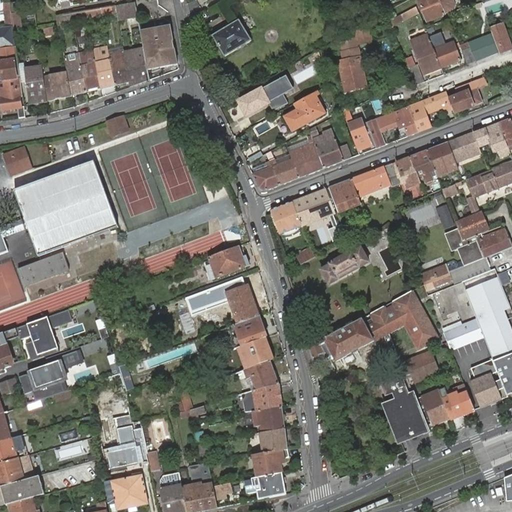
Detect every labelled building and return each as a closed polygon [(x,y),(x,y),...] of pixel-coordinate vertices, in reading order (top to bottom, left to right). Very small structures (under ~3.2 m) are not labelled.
[(418,0),(428,22),(445,14),(455,10),(456,5),(453,0),(418,0)] [(136,3),(117,6),(119,21),(124,20),(124,15),(138,12),(136,3)] [(102,9),(104,15),(118,13),(117,6),(113,7),(112,7),(102,9)] [(415,7),(402,13),(405,20),(419,13),(415,7)] [(102,9),(88,11),(89,18),(104,15),(102,9)] [(81,12),(73,14),(74,21),(89,18),(88,11),(81,12)] [(20,12),(12,13),(13,25),(14,31),(23,30),(20,12)] [(58,17),(59,26),(74,23),(74,21),(73,14),(58,17)] [(253,25),(247,16),(213,36),(226,57),(252,41),(245,30),(253,25)] [(511,47),(503,24),(490,28),(493,35),(500,52),(500,54),(511,49),(511,47)] [(13,25),(7,26),(0,27),(0,34),(0,36),(0,40),(0,44),(1,49),(0,48),(0,51),(4,80),(20,78),(14,31),(13,25)] [(156,29),(141,32),(144,48),(148,72),(163,70),(178,67),(174,49),(173,49),(172,42),(173,42),(171,26),(156,29)] [(344,60),(339,61),(346,92),(367,87),(361,57),(359,49),(358,44),(372,41),(369,28),(356,31),(358,38),(340,42),(342,52),(344,60)] [(435,50),(446,45),(442,32),(429,37),(430,41),(434,50),(435,50)] [(429,37),(428,35),(412,41),(425,75),(442,68),(435,50),(434,50),(430,41),(429,37)] [(476,61),(500,52),(493,35),(469,44),(471,48),(476,61)] [(435,50),(442,68),(461,60),(454,42),(443,46),(435,50)] [(95,53),(96,58),(102,89),(116,85),(111,54),(109,48),(95,51),(95,52),(95,53)] [(125,52),(130,82),(131,87),(150,80),(148,72),(144,48),(139,49),(140,52),(129,54),(129,51),(125,52)] [(463,51),(468,64),(476,61),(471,48),(463,51)] [(327,49),(321,50),(326,65),(331,64),(327,49)] [(326,65),(321,50),(315,53),(322,67),(326,65)] [(80,56),(81,61),(87,92),(102,89),(96,58),(95,53),(95,52),(95,51),(80,55),(80,56)] [(125,51),(111,54),(116,85),(130,82),(125,52),(125,51)] [(66,57),(67,65),(81,61),(80,56),(80,55),(80,54),(66,57)] [(67,65),(68,71),(68,72),(73,96),(87,92),(81,61),(67,65)] [(418,65),(409,68),(416,85),(422,83),(424,81),(418,65)] [(30,105),(48,102),(48,101),(44,77),(43,67),(25,69),(30,105)] [(68,71),(56,74),(60,98),(73,96),(68,72),(68,71)] [(56,74),(44,77),(48,101),(60,98),(56,74)] [(23,96),(20,78),(4,80),(7,99),(2,99),(3,110),(18,108),(19,118),(26,117),(24,106),(21,107),(20,97),(23,96)] [(291,91),(284,78),(240,101),(247,115),(291,91)] [(484,78),(474,82),(468,84),(467,84),(457,88),(459,95),(450,99),(453,107),(455,113),(483,103),(478,89),(488,86),(487,84),(484,78)] [(317,92),(296,104),(299,111),(286,117),(294,131),(325,113),(316,97),(319,95),(317,92)] [(447,92),(445,93),(449,103),(444,105),(445,109),(453,107),(450,99),(447,92)] [(423,101),(409,106),(411,110),(419,133),(427,129),(431,128),(425,112),(444,105),(449,103),(445,93),(423,101)] [(405,128),(408,137),(419,133),(411,110),(409,106),(405,108),(385,116),(376,119),(382,133),(398,126),(400,130),(405,128)] [(351,109),(344,112),(358,150),(373,145),(367,128),(369,127),(377,149),(386,145),(382,133),(376,119),(365,124),(363,119),(354,123),(351,114),(353,113),(351,109)] [(374,113),(376,119),(385,116),(382,110),(374,113)] [(124,116),(108,122),(113,136),(129,130),(124,116)] [(511,123),(510,119),(500,123),(510,151),(511,150),(511,123)] [(500,123),(474,133),(478,144),(491,140),(495,152),(499,151),(501,157),(511,153),(510,151),(500,123)] [(318,134),(316,127),(310,130),(312,136),(318,134)] [(324,135),(314,140),(325,168),(352,158),(347,146),(340,148),(332,130),(323,133),(324,135)] [(474,133),(449,142),(451,148),(455,159),(456,163),(482,153),(478,144),(474,133)] [(314,140),(312,136),(308,138),(309,140),(311,144),(290,153),(291,154),(293,160),(301,178),(313,173),(325,168),(314,140)] [(289,148),(290,153),(311,144),(309,140),(289,148)] [(436,171),(438,177),(459,169),(456,163),(455,159),(451,148),(449,142),(428,151),(436,171)] [(4,155),(12,176),(33,168),(25,147),(4,155)] [(428,151),(411,157),(419,177),(423,175),(426,182),(434,180),(431,172),(436,171),(428,151)] [(291,154),(275,161),(278,166),(293,160),(291,154)] [(411,157),(396,163),(404,185),(420,179),(419,177),(411,157)] [(274,159),(270,161),(270,162),(280,186),(301,178),(293,160),(278,166),(275,161),(274,159)] [(94,161),(15,191),(25,219),(29,229),(39,256),(119,227),(94,161)] [(511,161),(489,171),(474,177),(466,180),(473,197),(474,199),(475,199),(488,194),(499,189),(511,183),(511,161)] [(255,174),(253,175),(259,188),(266,191),(280,186),(270,162),(267,163),(269,168),(255,174)] [(253,169),(255,174),(269,168),(267,163),(253,169)] [(393,163),(352,179),(359,198),(392,184),(393,187),(401,184),(393,163)] [(352,179),(330,188),(339,213),(362,205),(359,198),(352,179)] [(420,179),(404,185),(406,189),(421,183),(420,179)] [(443,189),(443,190),(446,198),(453,195),(458,193),(454,184),(450,187),(443,189)] [(293,202),(302,227),(304,230),(307,228),(306,225),(337,214),(327,189),(293,202)] [(474,215),(481,213),(475,199),(474,199),(473,197),(467,199),(474,215)] [(293,202),(271,210),(281,235),(302,227),(293,202)] [(447,205),(439,208),(448,228),(456,225),(447,205)] [(439,208),(437,210),(445,229),(448,228),(439,208)] [(456,222),(459,229),(463,241),(490,231),(482,212),(481,213),(474,215),(456,222)] [(0,228),(4,238),(29,229),(25,219),(0,228)] [(0,254),(9,251),(4,238),(0,228),(0,227),(0,254)] [(447,264),(422,275),(424,282),(427,281),(431,290),(438,288),(438,286),(453,280),(453,281),(490,267),(487,258),(511,247),(511,244),(506,230),(484,238),(482,234),(464,241),(463,241),(459,229),(447,233),(454,251),(460,248),(465,259),(458,262),(454,261),(447,264)] [(241,249),(240,246),(210,257),(211,260),(206,262),(210,272),(212,279),(250,266),(247,256),(246,256),(244,257),(241,249)] [(298,256),(303,265),(316,258),(312,248),(305,252),(298,256)] [(322,270),(330,285),(370,263),(362,248),(346,257),(343,251),(330,258),(333,264),(322,270)] [(64,253),(19,269),(25,286),(70,270),(64,253)] [(380,256),(372,260),(378,274),(387,270),(380,256)] [(146,270),(159,271),(160,259),(147,258),(146,270)] [(511,308),(496,269),(462,282),(478,320),(485,338),(508,396),(511,394),(511,308)] [(227,293),(245,287),(242,277),(186,298),(192,316),(231,302),(227,293)] [(42,309),(92,297),(89,284),(39,296),(42,309)] [(233,326),(236,325),(260,316),(249,286),(245,287),(227,293),(231,302),(237,320),(232,322),(233,326)] [(333,335),(310,347),(315,366),(324,360),(333,355),(337,362),(347,356),(364,346),(365,347),(384,336),(405,324),(419,349),(438,338),(413,291),(394,302),(398,311),(390,316),(385,307),(371,315),(376,323),(367,328),(362,319),(333,335)] [(48,318),(16,329),(19,337),(20,341),(31,337),(38,356),(59,349),(52,329),(73,322),(68,310),(48,318)] [(145,329),(158,324),(153,311),(141,315),(145,329)] [(235,347),(237,348),(242,347),(266,338),(267,337),(263,326),(262,323),(260,316),(236,325),(240,337),(238,338),(234,339),(233,342),(235,347)] [(485,338),(478,320),(470,323),(444,333),(449,345),(451,351),(485,338)] [(326,321),(305,332),(310,347),(333,335),(326,321)] [(16,329),(0,334),(0,369),(14,364),(10,354),(12,353),(7,341),(19,337),(16,329)] [(417,431),(427,427),(426,423),(423,416),(410,384),(416,382),(412,374),(407,376),(389,333),(384,336),(401,378),(387,383),(385,385),(385,389),(386,391),(388,392),(391,392),(404,387),(408,395),(386,404),(401,441),(418,434),(417,431)] [(266,338),(242,347),(250,369),(271,361),(274,360),(266,338)] [(407,361),(416,382),(440,373),(432,352),(407,361)] [(62,359),(28,371),(35,391),(69,380),(62,359)] [(250,369),(245,370),(249,378),(252,377),(257,390),(280,385),(271,361),(250,369)] [(471,383),(482,408),(490,404),(494,403),(501,400),(503,399),(492,374),(471,383)] [(15,378),(4,381),(8,394),(19,391),(15,378)] [(434,426),(451,420),(443,399),(440,390),(423,397),(417,382),(416,382),(410,384),(423,416),(429,414),(432,420),(434,426)] [(280,385),(257,390),(254,390),(243,394),(244,397),(245,400),(246,404),(246,407),(246,413),(254,411),(258,411),(259,411),(282,407),(280,385)] [(443,399),(451,420),(458,417),(475,410),(469,394),(465,385),(455,389),(447,392),(449,396),(443,399)] [(188,392),(179,394),(184,411),(193,409),(188,392)] [(42,406),(40,401),(28,405),(30,411),(42,406)] [(282,407),(259,411),(260,418),(262,426),(263,432),(285,429),(282,407)] [(205,408),(191,410),(193,420),(200,419),(199,414),(206,413),(205,408)] [(190,410),(186,411),(180,412),(181,418),(191,416),(190,410)] [(9,412),(4,413),(11,439),(16,437),(9,412)] [(0,441),(11,439),(4,413),(0,414),(0,441)] [(429,414),(423,416),(426,423),(432,420),(429,414)] [(131,416),(116,419),(122,446),(104,450),(109,471),(150,462),(148,454),(142,429),(134,430),(131,416)] [(265,453),(288,449),(285,429),(263,432),(261,433),(265,453)] [(108,432),(99,434),(101,445),(110,443),(108,432)] [(16,437),(11,439),(17,459),(19,458),(23,457),(17,437),(16,437)] [(0,463),(17,459),(11,439),(0,441),(0,463)] [(206,444),(200,445),(203,461),(209,460),(206,444)] [(260,477),(282,472),(280,463),(280,459),(284,458),(289,457),(288,449),(265,453),(254,455),(258,477),(260,477)] [(156,452),(148,454),(150,462),(153,476),(161,474),(156,452)] [(23,457),(19,458),(17,459),(0,463),(0,483),(1,487),(2,487),(25,480),(28,479),(33,478),(34,478),(28,456),(23,457)] [(287,494),(283,473),(282,472),(260,477),(258,477),(250,479),(252,493),(262,491),(264,499),(287,494)] [(129,478),(106,482),(111,504),(116,503),(118,511),(149,504),(143,475),(136,476),(129,478)] [(170,479),(172,488),(182,485),(180,475),(172,476),(170,479)] [(203,475),(192,478),(194,485),(202,483),(202,486),(206,485),(203,475)] [(25,480),(2,487),(7,506),(10,505),(33,499),(45,495),(40,476),(38,477),(34,478),(33,478),(28,479),(25,480)] [(232,492),(230,482),(214,485),(217,500),(226,498),(225,493),(232,492)] [(187,511),(199,511),(218,508),(213,485),(213,483),(208,484),(206,485),(202,486),(202,483),(194,485),(183,488),(187,511)] [(166,511),(187,511),(183,488),(182,485),(172,488),(162,490),(166,511)] [(36,511),(34,504),(33,499),(10,505),(11,511),(36,511)] [(108,511),(106,501),(99,504),(99,511),(108,511)]
